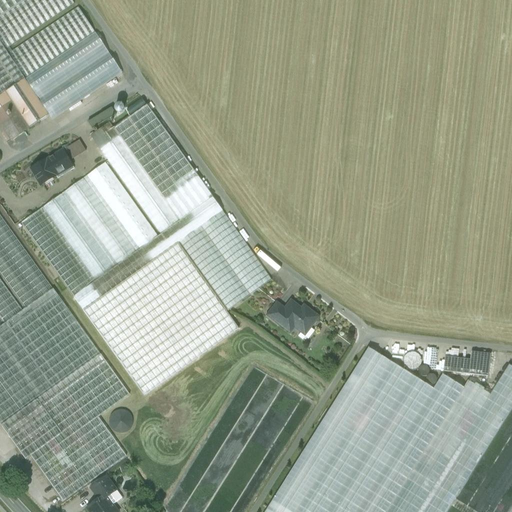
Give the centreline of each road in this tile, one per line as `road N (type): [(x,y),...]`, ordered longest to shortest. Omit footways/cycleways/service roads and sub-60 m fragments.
road 1 (track): [(511,353),(369,332),(270,254),(142,82)]
road 2 (track): [(369,332),(254,511)]
road 3 (track): [(142,82),(0,169)]
